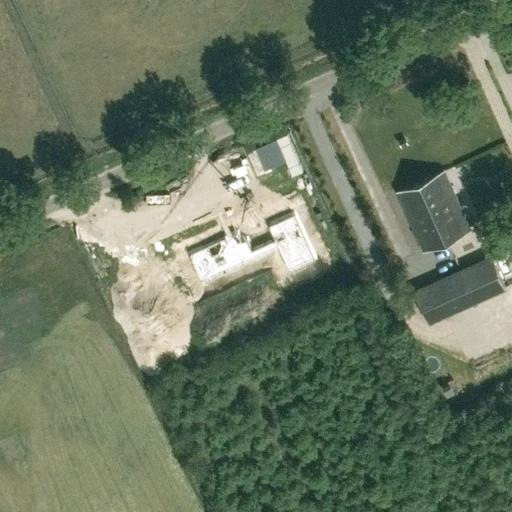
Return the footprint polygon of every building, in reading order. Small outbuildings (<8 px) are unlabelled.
[(470,82),(463,85),(466,94),(474,91),(470,82)] [(424,248),(470,227),(444,170),(399,190),(424,248)] [(168,255),(182,284),(187,295),(279,251),(291,275),(319,262),(294,210),(264,224),(271,238),(244,251),(232,225),(168,255)] [(473,253),(484,248),(477,232),(466,237),(473,253)] [(506,285),(491,254),(429,282),(443,313),(506,285)]
